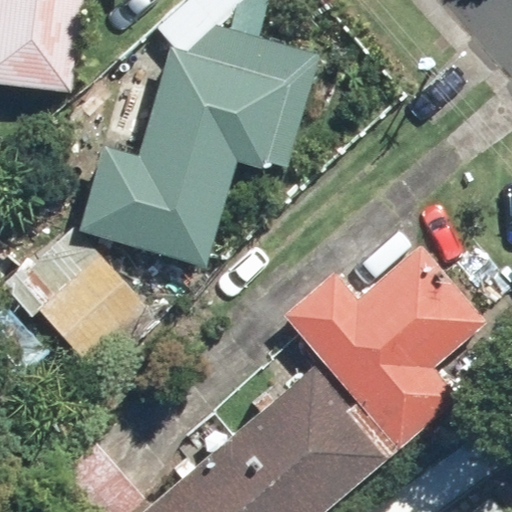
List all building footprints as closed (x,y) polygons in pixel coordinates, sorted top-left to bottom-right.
[(0,0),(0,74),(74,85),(85,0),(0,0)] [(323,44),(220,17),(194,42),(172,36),(141,150),(107,141),(83,232),(213,267),(246,148),(291,160),(323,44)] [(343,265),(292,309),(408,445),(468,394),(440,361),(492,317),(423,236),(362,287),(343,265)] [(107,245),(39,302),(88,362),(156,305),(107,245)] [(312,511),(383,445),(304,363),(146,511),(312,511)] [(511,511),(511,510),(499,496),(480,511),(511,511)]
